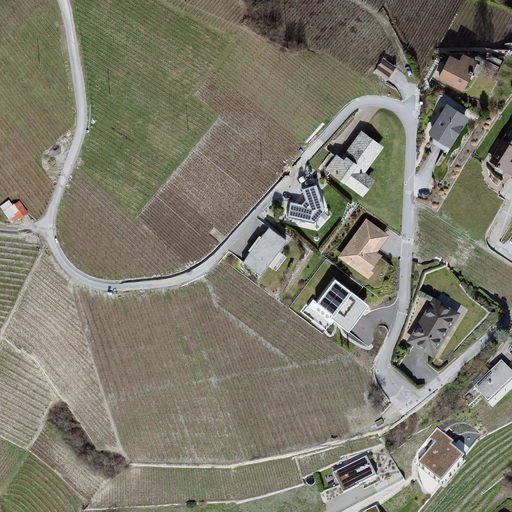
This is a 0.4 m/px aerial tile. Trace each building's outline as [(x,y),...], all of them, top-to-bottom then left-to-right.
[(446,57),(436,80),(460,92),(474,62),(460,55),(457,62),(446,57)] [(396,67),(383,58),(374,72),(387,80),(396,67)] [(446,104),(427,134),(450,149),(469,118),(446,104)] [(334,156),(323,171),(360,198),(372,182),(363,174),(382,148),(358,133),(339,160),(334,156)] [(511,135),(494,166),(511,176),(511,135)] [(321,211),(314,187),(300,191),(304,202),(299,206),(288,203),(285,218),(310,224),(321,211)] [(22,198),(5,207),(12,220),(29,211),(22,198)] [(364,220),(335,259),(366,281),(376,268),(373,265),(379,257),(375,253),(386,237),(364,220)] [(286,237),(268,225),(242,260),(260,273),(286,237)] [(368,301),(334,275),(305,313),(325,329),(333,318),(347,329),(368,301)] [(434,297),(407,342),(434,358),(461,313),(434,297)] [(473,391),(485,404),(511,379),(511,376),(499,364),(487,374),(489,376),(473,391)] [(435,442),(420,460),(441,478),(461,453),(449,443),(453,439),(437,426),(428,437),(435,442)] [(366,455),(334,471),(344,490),(376,474),(366,455)]
